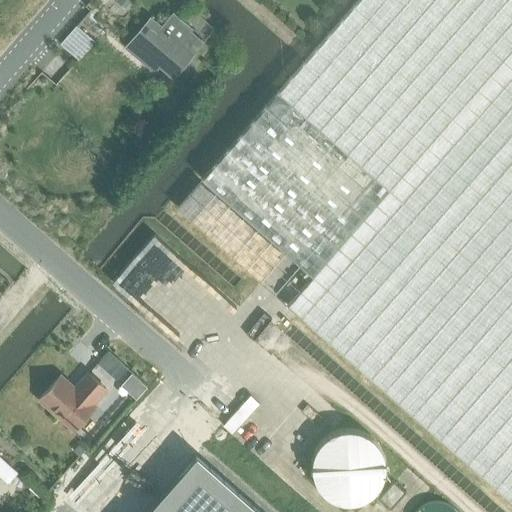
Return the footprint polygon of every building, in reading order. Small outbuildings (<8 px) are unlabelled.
[(511,0),(356,0),(201,177),(312,274),(286,303),(511,500),(511,0)] [(150,17),(126,46),(148,65),(153,59),(173,76),(203,40),(190,29),(192,27),(173,11),(161,26),(150,17)] [(76,24),(60,43),(78,59),(95,41),(76,24)] [(100,359),(97,362),(116,379),(127,367),(108,350),(100,359)] [(133,370),(123,381),(137,394),(147,382),(133,370)] [(74,387),(60,374),(39,399),(73,429),(95,405),(93,403),(106,388),(88,372),(74,387)] [(250,394),(223,424),(232,432),(259,402),(250,394)] [(308,442),(329,504),(393,482),(372,420),(308,442)] [(77,443),(72,448),(79,455),(84,449),(77,443)] [(262,511),(196,453),(144,511),(262,511)] [(0,477),(6,483),(17,472),(0,456),(0,477)]
